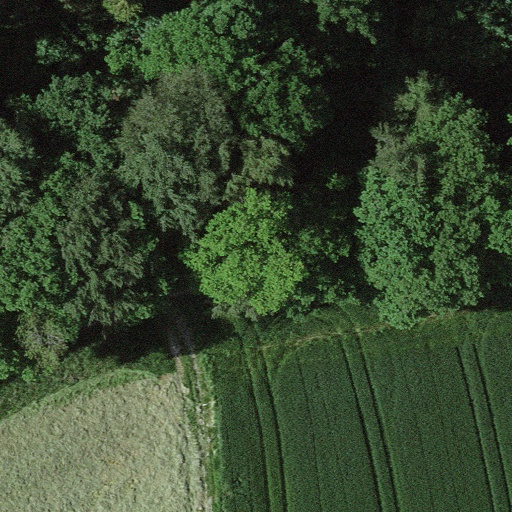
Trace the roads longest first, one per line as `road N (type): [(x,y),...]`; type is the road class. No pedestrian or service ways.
road 1 (track): [(0,335),(227,287),(511,204)]
road 2 (track): [(195,511),(191,363),(172,299)]
